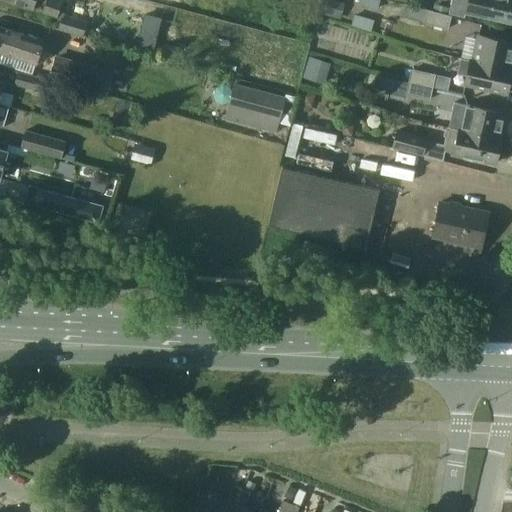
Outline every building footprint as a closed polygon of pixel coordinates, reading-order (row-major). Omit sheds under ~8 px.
[(33,7),(44,11),(43,14),(57,19),(63,1),(61,0),(6,0),(33,8),(33,7)] [(310,0),(309,6),(306,17),(316,20),(319,9),(320,0),(310,0)] [(324,0),(321,15),(335,18),(339,2),(332,0),(324,0)] [(379,9),(381,0),(359,0),(359,3),(379,9)] [(511,0),(452,0),(449,14),(465,18),(467,11),(488,16),(511,21),(511,0)] [(428,10),(425,23),(448,29),(451,17),(428,10)] [(65,14),(61,24),(59,29),(80,36),(85,21),(65,14)] [(374,20),(355,14),(352,25),(371,30),(374,20)] [(0,26),(0,51),(3,53),(0,61),(0,64),(32,75),(36,63),(43,40),(0,26)] [(511,42),(479,36),(473,60),(510,68),(511,60),(511,42)] [(306,78),(323,84),(330,62),(313,57),(306,78)] [(56,58),(50,76),(109,91),(114,73),(56,58)] [(461,58),(458,73),(467,75),(467,78),(465,84),(507,93),(511,71),(511,68),(510,68),(473,60),(471,60),(461,58)] [(409,82),(433,87),(436,75),(412,70),(409,82)] [(18,71),(15,84),(42,92),(46,79),(18,71)] [(409,82),(407,94),(430,100),(433,87),(409,82)] [(226,120),(275,134),(284,99),(235,86),(226,120)] [(453,115),(450,129),(459,131),(460,129),(462,130),(499,138),(505,114),(467,105),(455,103),(453,115)] [(446,147),(445,150),(454,153),(454,154),(496,163),(501,139),(499,138),(462,130),(460,129),(459,131),(450,129),(446,147)] [(26,130),(22,148),(60,158),(64,141),(26,130)] [(427,138),(398,131),(393,147),(423,155),(423,157),(442,162),(445,150),(446,147),(426,142),(427,138)] [(282,166),(268,226),(366,248),(380,189),(282,166)] [(40,189),(35,204),(98,222),(102,206),(40,189)] [(152,211),(117,201),(110,225),(120,228),(120,229),(145,236),(152,211)] [(440,202),(433,237),(480,247),(478,257),(479,257),(488,212),(440,202)] [(204,511),(232,511),(243,489),(235,486),(231,494),(232,498),(231,501),(213,493),(204,511)] [(254,511),(243,506),(244,503),(247,501),(251,493),(243,489),(232,511),(254,511)] [(288,511),(292,504),(284,501),(280,509),(280,511),(269,511),(262,508),(260,511),(288,511)]
